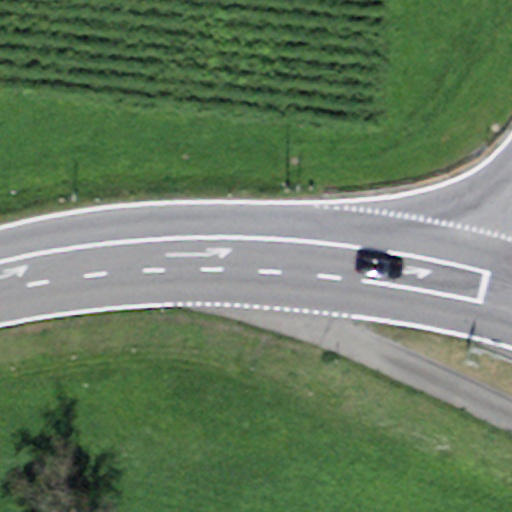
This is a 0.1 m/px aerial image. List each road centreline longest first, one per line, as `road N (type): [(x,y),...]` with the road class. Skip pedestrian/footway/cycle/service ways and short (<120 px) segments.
road 1 (unclassified): [(511,416),(293,319),(209,249)]
road 2 (primary): [(496,287),(311,254),(209,249)]
road 3 (primary): [(209,249),(0,275)]
